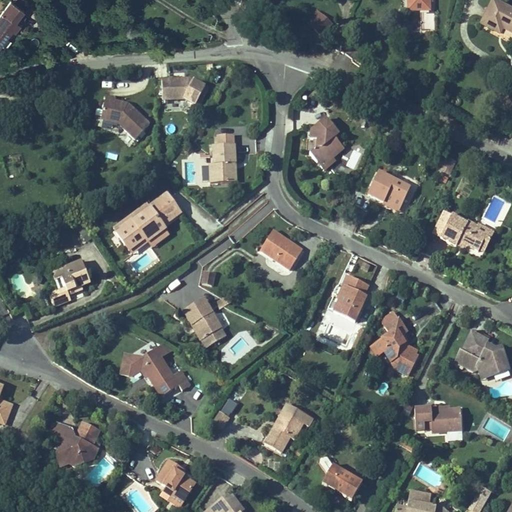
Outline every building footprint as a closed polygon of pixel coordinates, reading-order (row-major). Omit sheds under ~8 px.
[(8,1),(0,11),(0,46),(16,25),(13,23),(22,12),(20,10),(25,3),(20,0),(13,0),(11,3),(8,1)] [(409,0),(410,15),(429,14),(428,0),(409,0)] [(511,41),(511,14),(489,4),(477,31),(497,40),(499,35),(511,41)] [(333,29),(316,13),(306,23),(323,39),(333,29)] [(189,81),(162,83),(163,103),(185,102),(199,109),(208,91),(189,81)] [(150,127),(133,112),(131,113),(128,110),(128,107),(115,104),(116,102),(106,99),(101,122),(118,126),(136,142),(150,127)] [(338,137),(326,122),(311,134),(309,144),(312,144),(315,144),(314,150),(311,152),(307,155),(315,165),(321,160),(332,162),(343,153),(334,141),(338,137)] [(234,136),(218,136),(218,146),(211,147),(212,165),(208,165),(209,184),(231,183),(230,165),(235,164),(234,136)] [(449,178),(456,164),(446,159),(439,173),(449,178)] [(320,171),(332,162),(321,160),(315,165),(320,171)] [(400,213),(411,191),(378,176),(367,198),(383,206),(384,205),(400,213)] [(180,216),(167,197),(149,210),(149,211),(130,223),(114,234),(126,253),(144,241),(147,245),(164,233),(161,228),(180,216)] [(398,217),(400,213),(384,205),(383,206),(382,210),(398,217)] [(111,230),(114,234),(130,223),(149,211),(149,210),(146,206),(111,230)] [(439,243),(451,219),(443,215),(432,239),(439,243)] [(452,216),(451,219),(467,226),(468,224),(452,216)] [(467,226),(451,219),(439,243),(457,251),(458,249),(467,253),(477,258),(479,254),(486,239),(476,234),(478,228),(468,224),(467,226)] [(495,236),(478,228),(476,234),(486,239),(479,254),(485,257),(495,236)] [(167,237),(164,233),(147,245),(149,248),(167,237)] [(283,244),(285,242),(274,234),(260,253),(289,273),(303,254),(296,249),(294,252),(283,244)] [(147,245),(144,241),(126,253),(129,256),(147,245)] [(294,252),(296,249),(285,242),(283,244),(294,252)] [(80,263),(50,276),(59,295),(50,299),(56,310),(70,303),(69,299),(67,295),(82,289),(90,285),(80,263)] [(216,275),(203,272),(200,287),(213,290),(216,275)] [(354,324),(365,300),(362,299),(366,289),(346,280),(341,290),(344,292),(339,304),(337,303),(332,314),(354,324)] [(67,295),(69,299),(83,292),(82,289),(67,295)] [(232,304),(223,300),(210,308),(212,311),(217,308),(219,312),(232,304)] [(204,302),(182,315),(191,330),(193,328),(196,333),(194,334),(204,352),(226,338),(204,302)] [(352,329),(354,324),(332,314),(330,319),(352,329)] [(397,323),(392,316),(384,321),(380,327),(383,332),(397,323)] [(408,380),(419,360),(417,359),(405,353),(403,350),(406,348),(407,347),(403,340),(406,338),(397,323),(383,332),(388,338),(381,342),(386,350),(383,352),(384,355),(396,373),(408,380)] [(360,329),(356,337),(361,339),(365,332),(360,329)] [(474,329),(472,333),(490,342),(492,338),(474,329)] [(490,342),(472,333),(463,352),(480,360),(478,366),(480,372),(481,375),(491,371),(493,378),(506,373),(502,361),(507,359),(503,348),(499,349),(495,351),(487,347),(488,345),(490,342)] [(361,339),(356,337),(352,345),(357,348),(361,339)] [(386,350),(381,342),(370,349),(377,360),(384,355),(383,352),(386,350)] [(406,348),(403,350),(405,353),(417,359),(418,356),(408,351),(406,348)] [(154,352),(158,359),(166,353),(157,350),(154,352)] [(478,366),(480,360),(463,352),(461,351),(454,366),(473,376),(480,372),(478,366)] [(142,360),(125,356),(120,376),(130,378),(137,373),(140,371),(148,382),(160,400),(178,388),(182,393),(190,387),(180,373),(172,378),(158,359),(154,352),(142,360)] [(511,372),(507,359),(502,361),(506,373),(511,372)] [(140,371),(137,373),(145,384),(148,382),(140,371)] [(491,371),(481,375),(483,381),(493,378),(491,371)] [(0,425),(5,427),(11,409),(0,404),(0,392),(1,390),(0,389),(0,425)] [(228,397),(222,408),(231,413),(237,403),(228,397)] [(273,431),(264,448),(280,457),(289,442),(293,444),(303,427),(308,430),(313,422),(286,408),(282,415),(287,418),(278,434),(273,431)] [(431,436),(462,433),(460,411),(430,414),(430,411),(421,412),(422,426),(431,425),(431,436)] [(230,420),(219,413),(211,425),(222,432),(230,420)] [(278,434),(287,418),(282,415),(273,431),(278,434)] [(91,450),(99,434),(81,425),(77,433),(79,439),(73,440),(72,434),(72,433),(57,425),(49,442),(59,447),(58,455),(51,462),(60,472),(66,467),(74,470),(78,462),(83,459),(92,463),(97,453),(91,450)] [(327,470),(332,462),(322,456),(317,465),(327,470)] [(74,470),(92,463),(83,459),(78,462),(74,470)] [(178,472),(167,466),(154,486),(171,496),(184,505),(195,488),(180,479),(175,476),(178,472)] [(340,496),(339,498),(352,505),(363,486),(333,470),(322,489),(335,496),(337,494),(340,496)] [(479,486),(467,511),(480,511),(490,491),(479,486)] [(181,510),(184,505),(171,496),(168,502),(181,510)] [(430,510),(431,500),(413,497),(412,507),(430,510)] [(240,511),(231,499),(224,505),(221,502),(213,508),(215,511),(240,511)]
